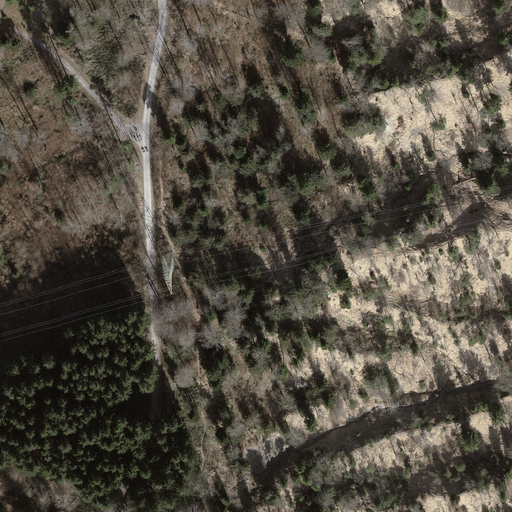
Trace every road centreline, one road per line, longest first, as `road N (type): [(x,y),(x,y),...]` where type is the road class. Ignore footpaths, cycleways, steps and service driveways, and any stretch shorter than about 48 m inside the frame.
road 1 (track): [(108,511),(145,443),(154,404),(145,136),(161,0)]
road 2 (track): [(145,136),(110,121),(48,48),(0,24)]
